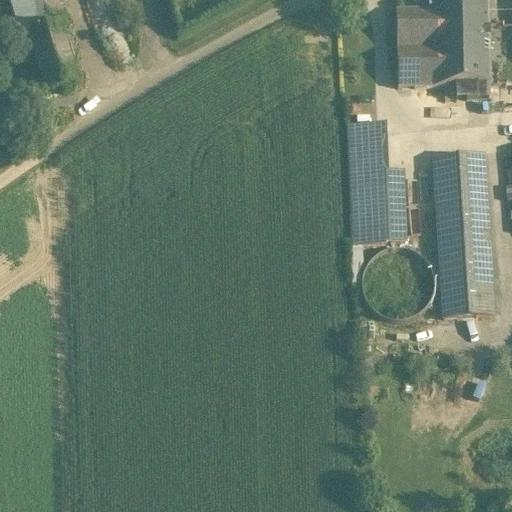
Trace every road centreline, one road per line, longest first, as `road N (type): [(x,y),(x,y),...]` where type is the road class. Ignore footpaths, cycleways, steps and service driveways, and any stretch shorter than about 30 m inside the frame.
road 1 (track): [(304,0),(166,73),(0,184)]
road 2 (unknown): [(508,0),(503,128)]
